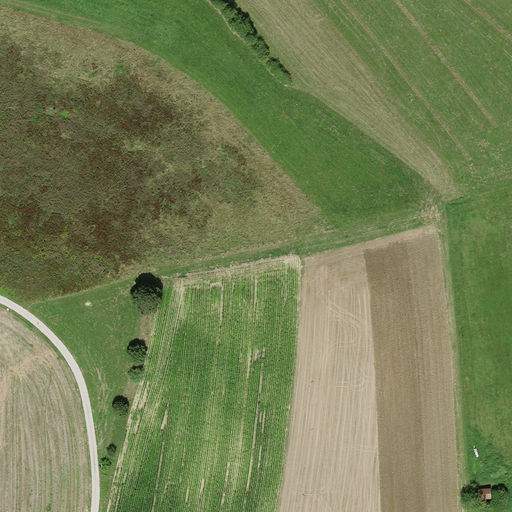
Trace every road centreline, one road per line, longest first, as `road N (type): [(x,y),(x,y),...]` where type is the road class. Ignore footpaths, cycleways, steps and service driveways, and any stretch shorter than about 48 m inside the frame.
road 1 (track): [(462,511),(445,219)]
road 2 (track): [(0,289),(16,292),(78,346),(100,399),(102,511)]
